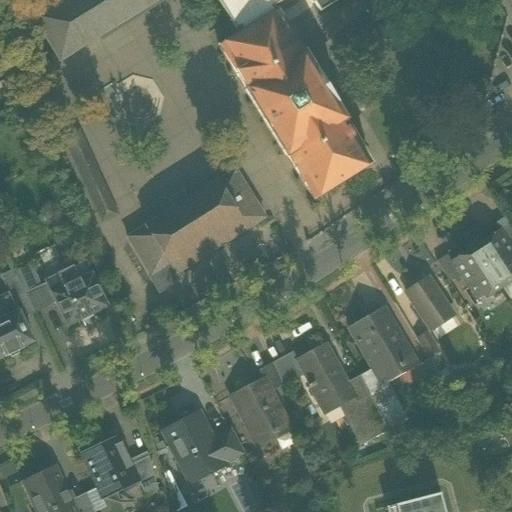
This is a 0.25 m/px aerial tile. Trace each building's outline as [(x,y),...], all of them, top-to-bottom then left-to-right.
[(65,0),(32,20),(58,61),(156,0),(65,0)] [(214,0),(237,37),(275,14),(272,7),(283,0),(311,0),(320,13),(340,0),(214,0)] [(301,56),(275,14),(237,37),(218,49),(244,91),(243,92),(285,158),(312,201),(370,165),(343,123),(344,123),(333,106),(335,105),(312,71),(302,55),(301,56)] [(62,137),(102,224),(119,216),(79,129),(62,137)] [(148,277),(158,294),(180,281),(175,274),(264,219),(234,171),(187,201),(182,193),(169,201),(174,209),(126,239),(150,276),(148,277)] [(500,231),(509,245),(511,242),(511,228),(505,217),(494,224),(499,231),(500,231)] [(499,231),(483,241),(475,246),(502,289),(505,287),(504,286),(511,281),(511,277),(511,250),(509,245),(500,231),(499,231)] [(470,240),(475,246),(483,241),(478,235),(470,240)] [(463,245),(467,252),(475,246),(470,240),(463,245)] [(502,289),(475,246),(467,252),(451,262),(450,263),(459,277),(475,301),(488,293),(490,296),(499,290),(502,289)] [(436,262),(449,283),(459,277),(450,263),(451,262),(447,255),(436,262)] [(45,284),(50,294),(91,275),(85,261),(43,281),(45,284)] [(24,292),(25,294),(40,287),(31,266),(15,273),(22,289),(24,292)] [(9,293),(11,299),(24,292),(22,289),(15,273),(14,270),(1,277),(8,293),(9,293)] [(107,308),(91,275),(50,294),(55,303),(66,328),(80,321),(81,323),(94,316),(93,315),(107,308)] [(405,294),(431,332),(453,317),(427,278),(405,294)] [(40,287),(25,294),(34,313),(55,303),(50,294),(45,284),(40,287)] [(25,294),(24,292),(11,299),(17,311),(18,311),(22,319),(34,313),(25,294)] [(0,319),(17,311),(11,299),(9,293),(8,293),(0,297),(0,319)] [(372,370),(377,380),(378,379),(413,359),(403,340),(399,343),(380,310),(348,329),(372,370)] [(18,311),(17,311),(0,319),(0,359),(3,358),(4,359),(23,350),(22,348),(33,343),(22,319),(18,311)] [(416,339),(429,360),(439,354),(426,333),(416,339)] [(335,400),(339,408),(354,400),(346,384),(324,345),(296,360),(295,361),(303,375),(309,386),(307,387),(309,389),(320,408),(335,400)] [(293,355),(273,366),(283,386),(303,375),(295,361),(296,360),(293,355)] [(386,383),(417,366),(413,359),(378,379),(382,385),(386,383)] [(441,381),(429,360),(417,367),(429,388),(441,381)] [(270,393),(283,386),(273,366),(257,373),(262,382),(264,381),(270,393)] [(360,377),(389,430),(406,421),(386,383),(382,385),(378,379),(377,380),(372,370),(360,377)] [(360,377),(346,384),(354,400),(339,408),(359,446),(389,431),(389,430),(360,377)] [(230,398),(257,452),(291,434),(270,393),(264,381),(262,382),(230,398)] [(162,431),(187,481),(208,471),(210,475),(226,467),(224,463),(229,461),(217,439),(213,441),(199,413),(162,431)] [(217,439),(229,461),(241,455),(229,433),(217,439)] [(118,437),(112,440),(126,468),(132,465),(118,437)] [(111,484),(116,495),(139,484),(140,483),(132,465),(126,468),(112,440),(81,455),(97,489),(97,490),(111,484)] [(139,484),(145,498),(158,492),(148,458),(132,465),(140,483),(139,484)] [(21,483),(35,511),(77,511),(72,501),(56,467),(21,483)] [(190,485),(210,475),(208,471),(187,481),(190,485)] [(102,501),(116,495),(111,484),(97,490),(102,501)] [(97,489),(86,494),(93,511),(96,511),(105,508),(102,501),(97,490),(97,489)] [(93,511),(86,494),(72,501),(77,511),(93,511)] [(444,511),(440,494),(385,509),(385,511),(444,511)]
